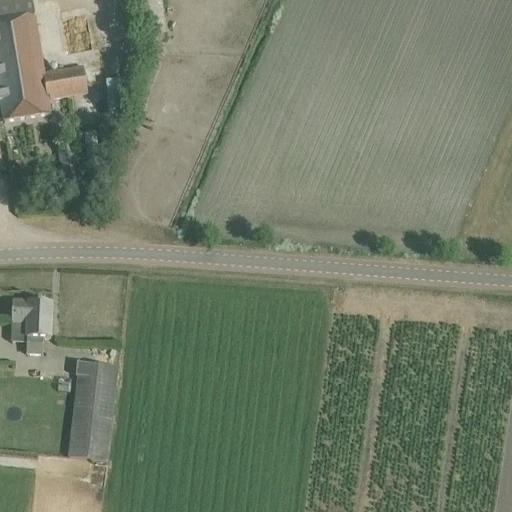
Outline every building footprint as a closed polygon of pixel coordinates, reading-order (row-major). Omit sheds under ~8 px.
[(88,95),(85,75),(84,69),(44,76),(31,0),(0,0),(0,99),(4,124),(51,116),(49,102),(88,95)] [(105,82),(106,97),(120,97),(119,81),(105,82)] [(75,149),(57,151),(63,189),(80,187),(75,149)] [(13,304),(12,325),(11,344),(25,344),(24,357),(43,357),(44,341),(51,341),(52,305),(13,304)] [(115,390),(118,370),(80,366),(77,385),(69,460),(107,465),(115,390)]
